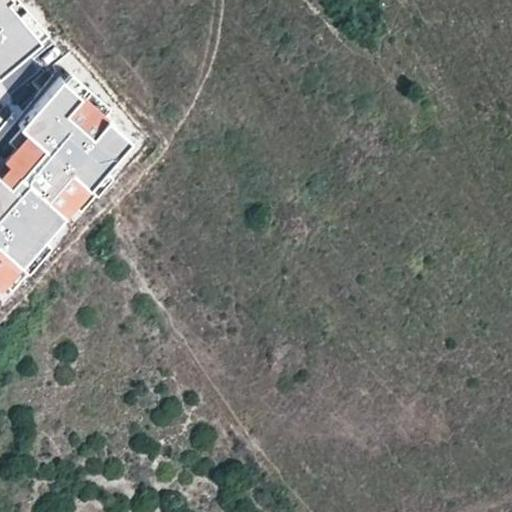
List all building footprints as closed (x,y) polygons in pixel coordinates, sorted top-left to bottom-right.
[(0,0),(0,69),(38,39),(6,0),(0,0)] [(106,118),(92,134),(65,111),(80,95),(60,77),(17,125),(25,132),(44,148),(10,187),(0,178),(0,247),(19,264),(63,213),(45,198),(70,170),(88,185),(130,138),(106,118)] [(92,134),(106,118),(80,95),(65,111),(92,134)] [(44,148),(25,132),(1,159),(6,164),(0,171),(0,178),(10,187),(44,148)] [(63,213),(88,185),(70,170),(45,198),(63,213)] [(0,284),(19,264),(0,247),(0,284)]
